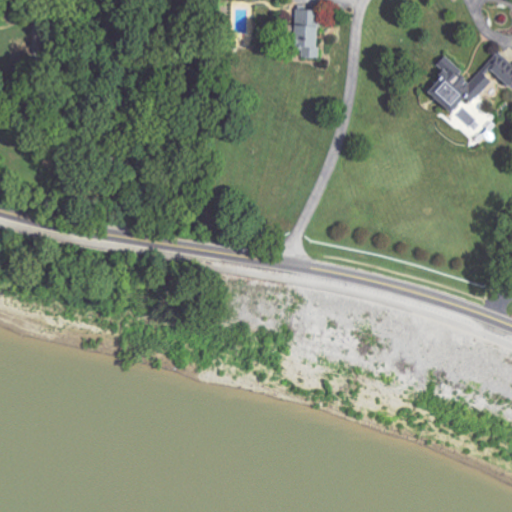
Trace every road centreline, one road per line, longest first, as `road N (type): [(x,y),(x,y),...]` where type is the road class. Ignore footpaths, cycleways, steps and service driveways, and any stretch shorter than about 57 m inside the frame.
road 1 (secondary): [(511,327),(347,275),(175,248),(0,208)]
road 2 (residential): [(283,261),(341,143),(365,0)]
